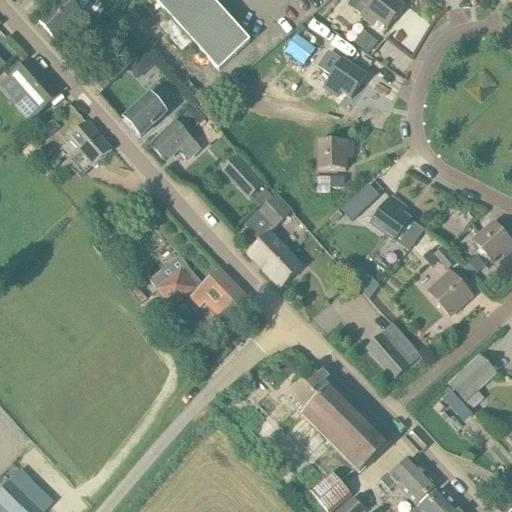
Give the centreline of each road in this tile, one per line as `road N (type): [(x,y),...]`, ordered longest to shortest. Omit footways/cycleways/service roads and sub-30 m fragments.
road 1 (tertiary): [(288,318),(0,2)]
road 2 (residential): [(511,208),(435,169),(421,151),(415,109),(442,43),(479,29),(511,45)]
road 3 (tertiary): [(472,511),(288,318)]
road 4 (unclassified): [(119,511),(288,318)]
